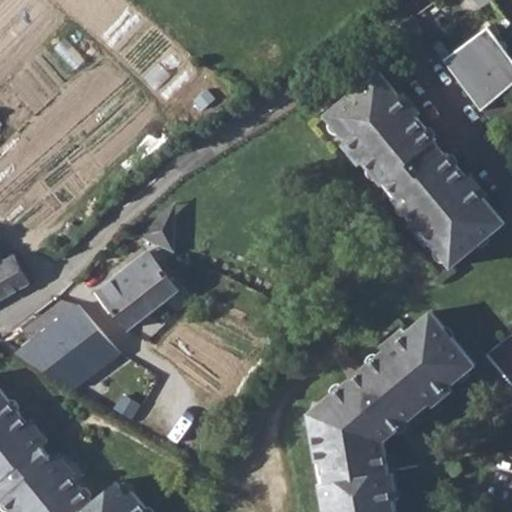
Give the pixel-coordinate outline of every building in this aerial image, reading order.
[(511,57),(483,21),(442,54),(481,103),(504,85),(511,78),(511,57)] [(381,194),(401,218),(419,240),(439,265),(499,217),(443,147),(435,154),(425,140),(432,134),(376,63),(316,111),(337,137),(354,158),(372,181),(375,178),(385,190),(381,194)] [(511,110),(511,94),(504,85),(481,103),(494,125),(511,110)] [(349,162),(354,158),(337,137),(333,141),(349,162)] [(177,200),(137,233),(177,253),(177,200)] [(414,244),(419,240),(401,218),(396,222),(414,244)] [(98,290),(128,329),(178,290),(148,251),(98,290)] [(14,253),(5,258),(0,261),(0,297),(31,281),(14,253)] [(16,348),(75,391),(130,359),(74,300),(16,348)] [(393,511),(381,448),(391,440),(384,432),(396,421),(403,430),(472,371),(426,317),(401,339),(381,356),(358,376),(363,383),(350,395),(344,388),(312,417),(306,438),(312,471),(320,469),(327,505),(320,507),(320,511),(393,511)] [(379,352),(381,356),(401,339),(398,336),(379,352)] [(358,376),(344,388),(350,395),(363,383),(358,376)] [(0,380),(0,498),(10,511),(151,511),(131,485),(127,488),(118,477),(115,473),(86,494),(52,447),(48,450),(38,438),(42,435),(0,380)] [(391,440),(403,430),(396,421),(384,432),(391,440)] [(312,471),(320,507),(327,505),(320,469),(312,471)] [(122,473),(118,477),(127,488),(131,485),(122,473)]
